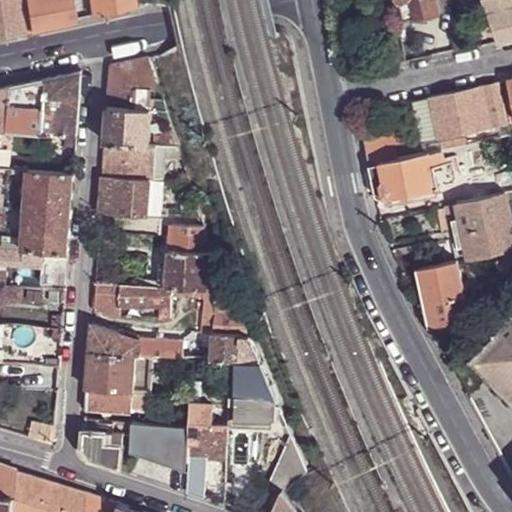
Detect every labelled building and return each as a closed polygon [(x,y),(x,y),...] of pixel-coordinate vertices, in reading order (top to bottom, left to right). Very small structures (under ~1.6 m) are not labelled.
[(30,0),(0,0),(0,36),(34,30),(30,0)] [(75,0),(93,0),(96,17),(140,8),(138,0),(30,0),(34,30),(79,21),(75,0)] [(405,0),(409,17),(454,8),(452,0),(405,0)] [(499,42),(511,38),(511,4),(511,0),(488,0),(490,11),(496,32),(499,42)] [(455,51),(461,49),(460,40),(453,41),(455,51)] [(159,90),(150,59),(112,66),(110,89),(109,107),(146,110),(147,96),(136,95),(137,88),(159,90)] [(66,75),(46,79),(43,131),(63,133),(77,134),(82,72),(66,75)] [(43,131),(46,79),(28,82),(12,85),(10,129),(43,131)] [(499,81),(430,96),(440,139),(508,124),(499,81)] [(0,127),(0,128),(10,129),(12,85),(0,87),(0,127)] [(430,96),(415,99),(424,142),(440,139),(430,96)] [(107,125),(106,141),(149,145),(152,110),(146,110),(109,107),(107,125)] [(371,136),(365,137),(370,164),(399,158),(396,146),(403,144),(399,129),(371,136)] [(76,144),(77,134),(63,133),(62,150),(76,151),(76,144)] [(105,156),(103,176),(154,181),(156,146),(149,145),(106,141),(105,156)] [(156,146),(154,181),(166,182),(169,147),(156,146)] [(446,162),(443,148),(399,158),(370,164),(374,185),(376,195),(387,192),(388,197),(403,194),(426,188),(438,186),(434,165),(446,162)] [(19,178),(30,179),(27,209),(25,249),(68,253),(69,243),(73,185),(74,173),(19,169),(19,178)] [(511,191),(511,170),(505,172),(485,177),(489,196),(506,193),(511,191)] [(154,181),(103,176),(102,194),(101,211),(163,216),(166,182),(154,181)] [(174,183),(189,184),(187,176),(175,176),(174,183)] [(427,193),(426,188),(403,194),(405,198),(427,193)] [(511,220),(506,193),(489,196),(459,203),(462,219),(464,230),(511,220)] [(191,219),(201,220),(195,202),(187,204),(191,219)] [(511,248),(511,221),(511,220),(464,230),(468,247),(470,257),(511,248)] [(206,289),(208,254),(212,254),(204,229),(170,226),(165,286),(173,287),(195,289),(206,289)] [(0,246),(0,279),(66,285),(67,271),(68,253),(25,249),(0,246)] [(466,297),(459,260),(418,269),(426,305),(430,326),(453,321),(457,314),(455,306),(459,305),(458,298),(466,297)] [(171,318),(172,298),(173,287),(165,286),(96,280),(95,297),(94,309),(108,311),(108,304),(119,305),(166,303),(165,317),(171,318)] [(187,297),(187,296),(195,296),(195,289),(173,287),(172,298),(181,299),(181,297),(187,297)] [(206,289),(195,289),(195,296),(205,297),(206,289)] [(203,347),(213,348),(214,334),(214,332),(215,314),(217,314),(218,290),(214,290),(206,289),(205,297),(204,313),(203,347)] [(65,303),(66,291),(50,290),(50,302),(65,303)] [(261,363),(229,292),(218,290),(217,314),(215,314),(214,332),(214,334),(213,348),(213,360),(238,362),(261,363)] [(63,328),(64,316),(54,315),(53,327),(63,328)] [(511,320),(472,361),(506,394),(511,399),(511,320)] [(93,323),(91,351),(154,356),(183,358),(184,341),(141,337),(141,341),(93,323)] [(62,342),(63,328),(53,327),(8,324),(6,341),(38,343),(48,341),(62,342)] [(87,404),(87,411),(132,414),(133,409),(150,409),(154,356),(91,351),(87,404)] [(60,366),(61,355),(45,354),(44,365),(60,366)] [(277,421),(277,400),(261,363),(238,362),(237,419),(277,421)] [(470,363),(459,369),(471,392),(483,386),(470,363)] [(193,380),(191,405),(202,405),(203,380),(193,380)] [(231,417),(215,416),(215,406),(202,405),(191,405),(191,410),(191,424),(231,426),(231,418),(231,417)] [(191,429),(191,424),(191,410),(176,410),(176,429),(191,429)] [(431,433),(422,415),(411,421),(421,439),(431,433)] [(232,426),(232,428),(277,431),(277,421),(237,419),(231,418),(231,426),(232,426)] [(189,492),(205,498),(207,458),(228,459),(229,445),(231,445),(232,428),(232,426),(231,426),(191,424),(191,429),(189,475),(189,492)] [(159,465),(189,475),(191,429),(176,429),(132,425),(130,452),(130,455),(159,465)] [(123,451),(124,445),(125,434),(85,431),(84,444),(84,448),(91,459),(129,472),(130,455),(130,452),(123,451)] [(294,486),(309,472),(293,437),(270,490),(263,487),(253,511),(275,511),(284,493),(286,496),(294,486)] [(21,473),(0,464),(0,496),(20,500),(21,473)] [(31,475),(21,473),(20,500),(19,511),(52,511),(53,481),(31,475)] [(69,486),(53,481),(52,511),(88,511),(88,492),(69,486)] [(88,511),(105,511),(105,498),(92,494),(88,492),(88,511)] [(296,511),(285,497),(286,496),(284,493),(275,511),(296,511)] [(19,511),(20,500),(0,496),(0,511),(19,511)] [(105,511),(121,511),(121,503),(112,500),(105,498),(105,511)] [(146,511),(131,506),(121,503),(121,511),(146,511)]
